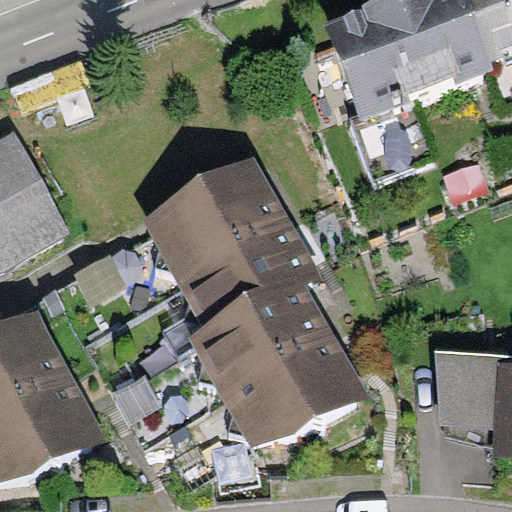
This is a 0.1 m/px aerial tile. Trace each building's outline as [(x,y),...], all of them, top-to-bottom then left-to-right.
[(511,0),(344,54),(366,124),(511,76),(511,0)] [(0,157),(0,272),(66,238),(18,148),(0,157)] [(263,189),(171,244),(231,344),(213,355),(285,476),(380,420),(315,312),(331,303),(263,189)] [(48,334),(0,362),(0,465),(27,511),(120,455),(48,334)] [(511,481),(511,386),(455,386),(454,438),(508,438),(508,482),(511,481)]
